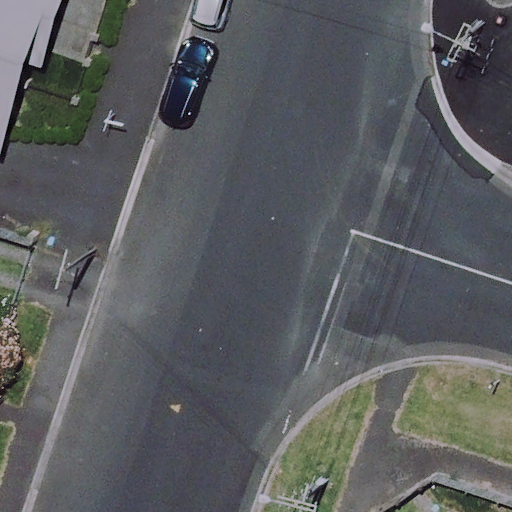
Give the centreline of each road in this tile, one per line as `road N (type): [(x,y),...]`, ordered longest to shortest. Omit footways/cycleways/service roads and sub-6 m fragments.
road 1 (residential): [(245,195),(138,511)]
road 2 (residential): [(245,195),(511,282)]
road 3 (residential): [(308,0),(245,195)]
